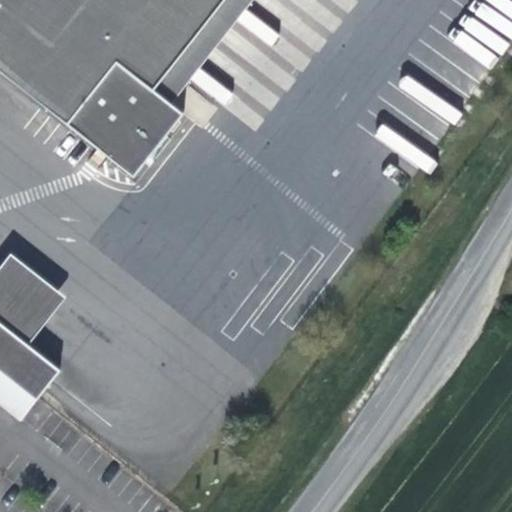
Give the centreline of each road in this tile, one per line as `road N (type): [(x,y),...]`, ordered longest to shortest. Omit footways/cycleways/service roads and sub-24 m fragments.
road 1 (secondary): [(511,208),(402,384),(309,511)]
road 2 (track): [(392,397),(349,366),(242,511)]
